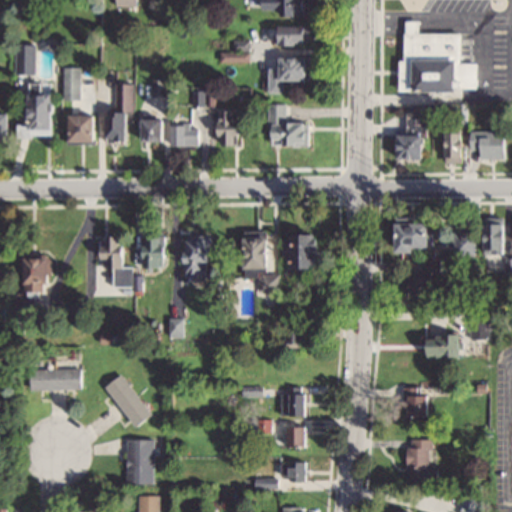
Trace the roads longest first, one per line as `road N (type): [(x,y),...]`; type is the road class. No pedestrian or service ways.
road 1 (tertiary): [(363,0),(362,338),(348,511)]
road 2 (residential): [(0,190),(361,190)]
road 3 (residential): [(511,188),(361,190)]
